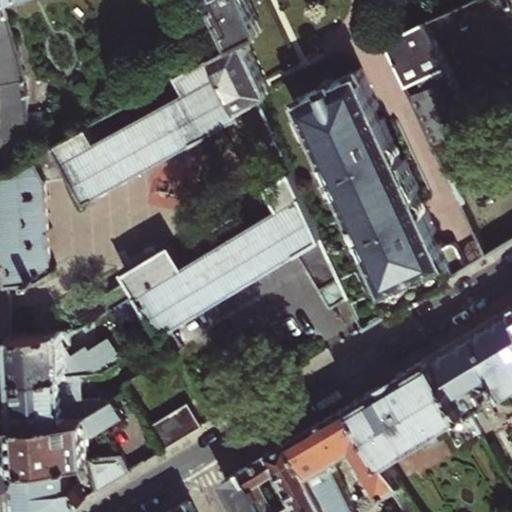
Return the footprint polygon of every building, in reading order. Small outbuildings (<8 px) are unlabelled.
[(0,0),(0,141),(2,172),(30,156),(28,133),(27,112),(24,72),(8,0),(0,0)] [(213,0),(232,42),(212,54),(240,110),(261,98),(273,93),(246,36),(263,28),(250,0),(213,0)] [(417,91),(455,72),(430,17),(391,35),(417,91)] [(98,139),(89,122),(30,156),(2,172),(7,254),(9,280),(35,278),(53,270),(52,266),(55,266),(51,180),(75,172),(89,198),(243,115),(240,110),(212,54),(178,72),(188,90),(98,139)] [(412,157),(408,158),(366,68),(303,98),(320,133),(317,134),(329,159),(331,158),(346,189),(344,190),(357,220),(361,218),(375,247),(371,249),(384,275),(387,273),(392,284),(357,300),(370,326),(380,319),(473,263),(464,246),(463,244),(461,243),(459,243),(457,244),(450,247),(423,188),(427,187),(412,157)] [(479,123),(455,72),(417,91),(440,141),(479,123)] [(53,111),(35,112),(27,112),(28,133),(31,132),(34,131),(38,129),(40,127),(43,124),(48,119),(50,116),(53,111)] [(300,248),(322,285),(344,271),(295,169),(273,183),(284,204),(190,263),(176,241),(129,269),(143,292),(150,303),(167,332),(178,351),(187,346),(175,327),(300,248)] [(344,271),(322,285),(334,304),(353,292),(344,271)] [(124,318),(150,303),(143,292),(117,307),(124,318)] [(511,306),(502,312),(489,320),(464,335),(437,352),(451,376),(472,412),(489,403),(491,399),(485,389),(499,381),(510,400),(511,400),(511,306)] [(15,376),(66,373),(109,369),(123,361),(106,336),(88,348),(85,344),(71,353),(65,344),(65,332),(12,335),(14,357),(15,376)] [(471,409),(470,408),(451,376),(437,352),(422,361),(393,377),(363,395),(356,399),(390,457),(397,453),(471,409)] [(68,404),(66,373),(15,376),(16,401),(18,418),(90,414),(119,397),(118,396),(105,397),(76,399),(74,403),(68,404)] [(90,414),(18,418),(19,441),(20,462),(77,458),(82,458),(93,457),(91,430),(102,438),(132,420),(119,397),(90,414)] [(346,464),(342,457),(355,449),(383,494),(391,489),(405,481),(390,457),(356,399),(336,412),(303,432),(294,437),(329,504),(333,511),(353,511),(360,508),(340,468),(346,464)] [(152,425),(165,449),(201,427),(188,404),(152,425)] [(314,511),(329,504),(294,437),(261,458),(243,468),(253,485),(258,482),(263,492),(268,489),(263,479),(281,469),(299,501),(285,508),(277,506),(267,511),(314,511)] [(122,455),(93,457),(98,490),(117,479),(131,471),(122,455)] [(77,458),(20,462),(22,487),(23,511),(62,511),(71,507),(98,490),(93,457),(82,458),(83,478),(78,478),(77,458)] [(267,511),(277,506),(268,489),(263,492),(258,482),(253,485),(243,468),(227,478),(244,511),(267,511)] [(424,511),(405,481),(391,489),(405,511),(424,511)] [(198,511),(191,498),(168,511),(198,511)]
